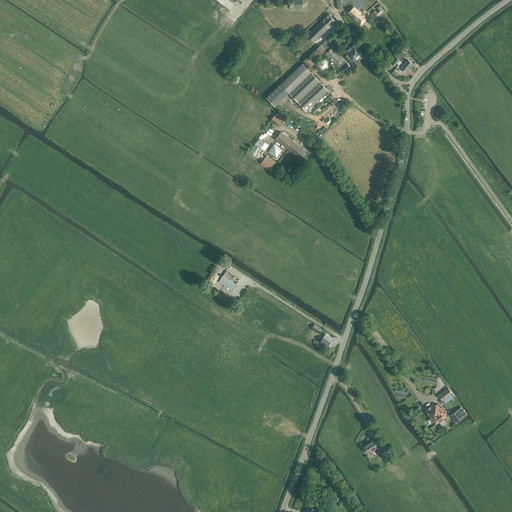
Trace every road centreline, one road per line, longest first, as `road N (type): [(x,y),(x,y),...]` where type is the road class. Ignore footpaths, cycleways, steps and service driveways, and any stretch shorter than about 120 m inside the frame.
road 1 (unclassified): [(282,511),(396,183),(407,97)]
road 2 (unclassified): [(413,80),(507,0)]
